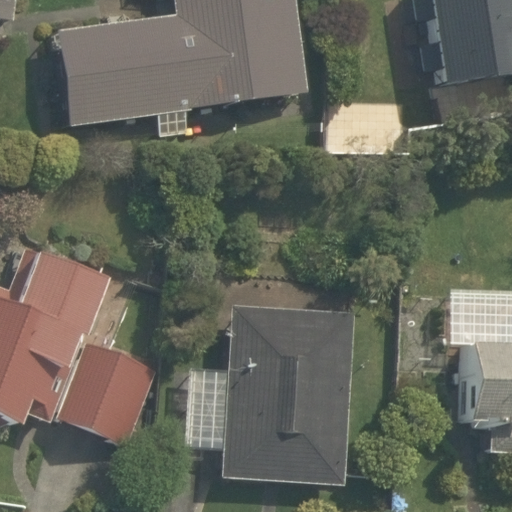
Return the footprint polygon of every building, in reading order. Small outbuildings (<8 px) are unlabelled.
[(9,0),(0,0),(0,23),(6,25),(9,0)] [(56,43),(72,142),(301,106),(283,0),(166,0),(171,25),(56,43)] [(511,0),(420,0),(438,113),(511,101),(511,0)] [(117,301),(36,270),(14,328),(0,322),(0,442),(27,453),(38,425),(114,455),(145,376),(96,357),(117,301)] [(347,324),(230,316),(225,384),(184,381),(179,462),(220,465),(219,490),(335,497),(347,324)] [(511,354),(459,353),(456,469),(511,470),(511,354)]
